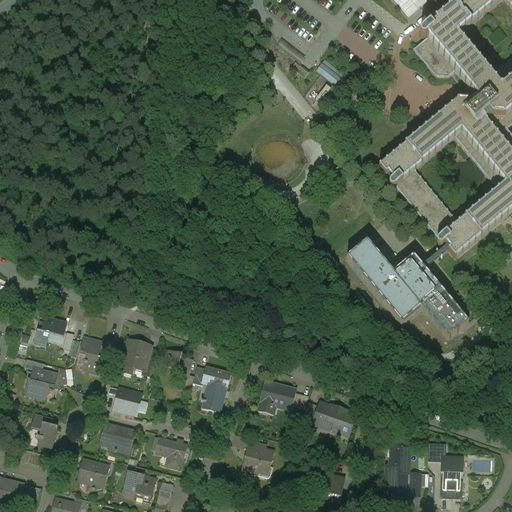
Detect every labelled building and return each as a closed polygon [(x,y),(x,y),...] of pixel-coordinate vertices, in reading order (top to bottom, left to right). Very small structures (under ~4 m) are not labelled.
[(462,0),(434,23),(436,25),(431,29),(429,27),(421,34),(420,35),(420,36),(420,37),(420,38),(420,40),(421,40),(423,41),(424,41),(425,40),(427,39),(427,40),(427,41),(454,74),(470,93),(466,97),(458,104),(378,169),(385,177),(387,176),(392,182),(390,183),(389,184),(389,185),(389,186),(389,187),(389,188),(390,189),(391,189),(392,190),(393,190),(394,190),(395,189),(415,173),(454,140),(461,135),(504,187),(497,192),(458,225),(438,241),(437,242),(437,243),(436,243),(436,244),(436,245),(437,246),(437,247),(438,247),(439,247),(439,248),(440,248),(441,248),(441,247),(442,247),(444,245),(447,248),(449,251),(447,253),(454,261),(511,213),(511,141),(503,130),(509,125),(511,124),(511,80),(501,90),(490,77),(457,37),(502,0),(462,0)] [(511,0),(503,0),(511,10),(511,0)] [(454,74),(427,41),(413,52),(435,79),(447,80),(451,77),(454,74)] [(305,60),(281,42),(277,48),(301,66),(305,60)] [(511,58),(490,77),(501,90),(511,80),(511,58)] [(351,82),(324,62),(316,72),(343,93),(351,82)] [(310,73),(296,63),(291,70),(305,80),(310,73)] [(454,74),(451,77),(463,92),(470,93),(454,74)] [(309,94),(319,103),(330,90),(324,84),(315,94),(312,91),(309,94)] [(461,135),(454,140),(497,192),(504,187),(461,135)] [(438,241),(458,225),(415,173),(395,189),(438,241)] [(422,268),(414,259),(393,276),(368,245),(347,262),(401,328),(423,311),(448,342),(469,325),(425,271),(422,268)] [(422,268),(425,271),(447,253),(449,251),(447,248),(422,268)] [(476,264),(468,271),(472,275),(481,268),(476,264)] [(45,321),(41,334),(37,333),(34,346),(46,349),(50,335),(63,339),(66,326),(45,321)] [(67,335),(63,351),(70,353),(72,342),(74,337),(67,335)] [(102,345),(84,340),(80,356),(86,357),(82,373),(99,377),(103,362),(98,360),(102,345)] [(79,344),(72,342),(70,353),(68,358),(75,360),(79,344)] [(146,347),(128,342),(121,367),(144,373),(146,365),(148,360),(143,359),(146,347)] [(150,348),(146,347),(143,359),(148,360),(146,365),(153,367),(157,351),(150,350),(150,348)] [(181,356),(166,353),(165,360),(169,361),(167,368),(177,371),(175,378),(185,381),(186,381),(187,378),(188,372),(186,372),(188,362),(180,360),(181,356)] [(44,366),(27,362),(25,369),(32,371),(33,370),(42,373),(44,366)] [(205,371),(196,369),(194,380),(192,385),(202,388),(203,384),(202,384),(205,371)] [(42,373),(33,370),(32,371),(30,382),(28,383),(25,397),(45,402),(48,389),(54,390),(57,377),(42,373)] [(229,376),(205,370),(205,371),(202,384),(203,384),(210,386),(205,403),(203,403),(201,410),(220,415),(229,376)] [(186,381),(185,381),(182,395),(189,397),(192,385),(194,380),(187,378),(186,381)] [(295,392),(265,384),(258,412),(270,416),(273,408),(290,412),(291,408),(294,395),(295,392)] [(117,397),(113,412),(136,418),(142,396),(119,390),(119,391),(117,397)] [(308,399),(294,395),(291,408),(304,411),(306,404),(308,399)] [(319,408),(306,404),(304,411),(300,421),(313,425),(314,422),(319,408)] [(346,413),(331,407),(330,408),(320,404),(319,408),(314,422),(327,427),(330,432),(347,438),(355,417),(346,414),(346,413)] [(53,422),(34,417),(31,431),(41,434),(37,446),(52,450),(57,429),(52,428),(53,422)] [(118,431),(106,428),(101,446),(115,450),(113,457),(123,460),(125,453),(129,454),(135,434),(121,430),(118,431)] [(187,447),(160,440),(156,456),(171,460),(168,469),(181,472),(187,447)] [(405,441),(389,441),(389,449),(387,449),(387,460),(388,460),(388,467),(385,467),(384,494),(390,494),(390,502),(398,503),(398,498),(408,499),(408,496),(409,475),(410,450),(405,449),(405,441)] [(266,447),(248,442),(245,453),(247,453),(242,472),(258,476),(261,467),(269,469),(273,456),(265,454),(266,447)] [(428,464),(441,464),(441,458),(445,458),(446,447),(428,446),(428,464)] [(24,452),(18,450),(15,462),(21,463),(24,452)] [(29,453),(24,452),(21,463),(27,465),(29,453)] [(35,455),(29,453),(27,465),(32,466),(35,455)] [(41,456),(35,455),(32,466),(38,468),(41,456)] [(47,458),(41,456),(38,468),(44,469),(47,458)] [(445,458),(441,458),(441,464),(440,501),(462,502),(463,484),(460,484),(460,477),(463,477),(463,459),(445,458)] [(98,467),(95,467),(84,464),(79,483),(92,486),(90,493),(102,490),(102,482),(105,480),(108,469),(98,467)] [(156,481),(128,474),(122,494),(123,494),(124,492),(135,495),(135,497),(151,501),(156,481)] [(335,478),(320,475),(317,494),(318,494),(318,497),(325,498),(325,496),(335,498),(334,503),(333,503),(332,506),(329,505),(327,511),(337,511),(339,504),(337,504),(339,498),(340,499),(343,485),(342,484),(342,482),(334,481),(335,478)] [(419,476),(409,475),(408,496),(419,496),(419,488),(419,476)] [(428,476),(419,476),(419,488),(428,489),(428,476)] [(23,488),(8,484),(9,483),(0,481),(0,505),(17,510),(20,498),(23,488)] [(173,487),(161,484),(159,492),(171,495),(173,487)] [(29,488),(23,486),(23,488),(20,498),(26,499),(29,488)] [(35,489),(29,488),(26,499),(32,501),(35,489)] [(41,491),(35,489),(32,501),(38,502),(41,491)] [(171,495),(159,492),(158,498),(169,501),(171,495)] [(151,501),(135,497),(134,502),(135,504),(142,505),(142,504),(151,506),(152,501),(151,501)] [(169,501),(158,498),(156,503),(168,506),(169,501)] [(79,511),(80,507),(55,500),(52,511),(79,511)] [(248,511),(249,508),(222,501),(219,511),(248,511)]
